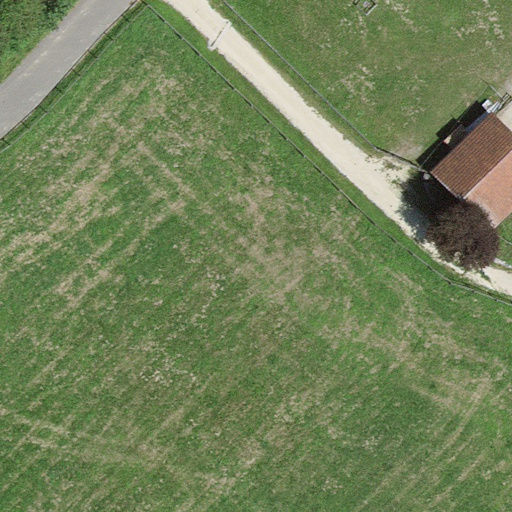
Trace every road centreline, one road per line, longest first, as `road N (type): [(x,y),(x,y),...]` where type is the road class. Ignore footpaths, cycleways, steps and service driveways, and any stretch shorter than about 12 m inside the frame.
road 1 (track): [(193,0),(462,268),(511,285)]
road 2 (residential): [(0,102),(98,0)]
